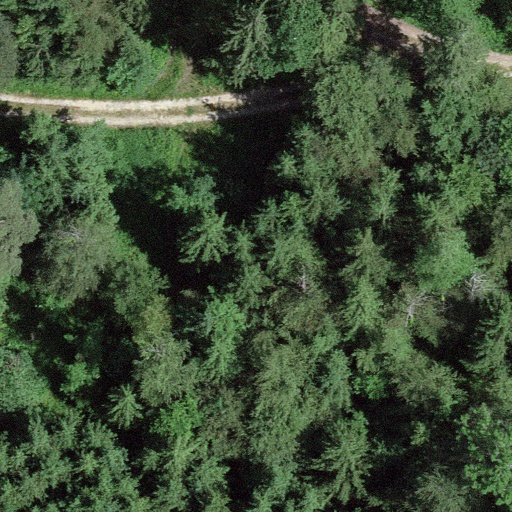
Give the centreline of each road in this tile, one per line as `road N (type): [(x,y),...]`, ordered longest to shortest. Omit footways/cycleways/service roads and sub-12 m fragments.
road 1 (track): [(468,63),(176,112),(0,100)]
road 2 (track): [(331,0),(468,63),(511,71)]
